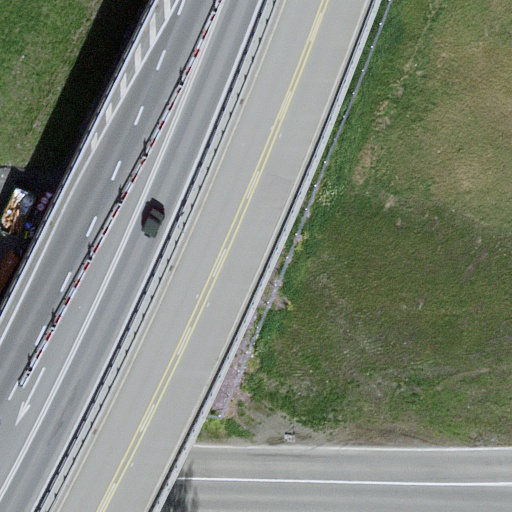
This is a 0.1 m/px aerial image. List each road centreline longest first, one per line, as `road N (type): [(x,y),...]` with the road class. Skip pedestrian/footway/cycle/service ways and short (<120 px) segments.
road 1 (primary): [(9,511),(172,172),(241,0)]
road 2 (tertiary): [(511,483),(0,477)]
road 3 (primary): [(188,0),(0,387)]
